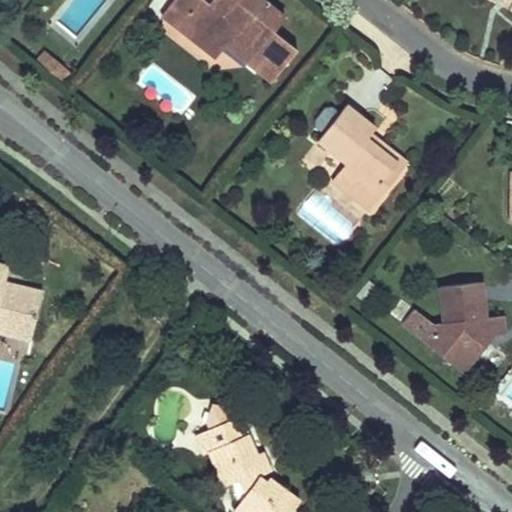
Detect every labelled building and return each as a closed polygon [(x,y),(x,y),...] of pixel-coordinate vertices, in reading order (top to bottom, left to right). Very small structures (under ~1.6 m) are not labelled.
[(281,20),(255,0),(208,0),(205,4),(200,0),(170,0),(158,16),(210,58),(219,46),(231,43),(247,56),(242,65),(267,84),(292,51),(271,34),(281,20)] [(511,0),(490,0),(511,11),(511,0)] [(247,56),(231,43),(219,46),(242,65),(247,56)] [(44,73),(52,63),(42,55),(34,65),(44,73)] [(65,74),(52,63),(44,73),(57,84),(65,74)] [(373,130),(342,106),(315,142),(342,165),(333,176),(364,203),(375,188),(382,193),(398,171),(363,143),(368,137),(373,130)] [(404,164),(368,137),(363,143),(398,171),(404,164)] [(364,203),(333,176),(328,183),(366,215),(382,193),(375,188),(364,203)] [(0,326),(17,331),(20,317),(41,322),(49,290),(7,280),(11,260),(0,256),(0,326)] [(484,316),(480,280),(438,285),(442,320),(432,325),(414,311),(403,326),(425,342),(452,365),(466,349),(473,355),(483,341),(475,334),(480,328),(488,335),(503,333),(500,315),(484,316)] [(20,317),(17,331),(38,336),(41,322),(20,317)] [(488,335),(480,328),(475,334),(483,341),(488,335)] [(473,355),(466,349),(452,365),(461,370),(473,355)] [(243,417),(231,422),(239,439),(250,435),(243,417)] [(231,422),(210,431),(218,449),(208,452),(223,486),(237,481),(245,497),(235,510),(237,511),(291,511),(300,501),(269,479),(265,483),(258,478),(253,464),(258,453),(250,435),(239,439),(231,422)] [(210,431),(197,435),(204,454),(208,452),(218,449),(210,431)] [(253,464),(258,478),(272,471),(267,458),(253,464)]
